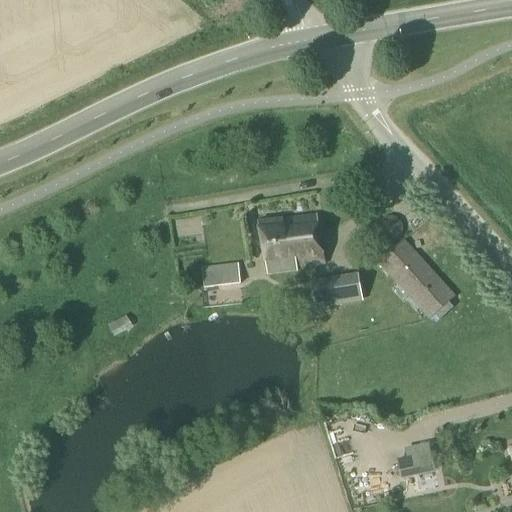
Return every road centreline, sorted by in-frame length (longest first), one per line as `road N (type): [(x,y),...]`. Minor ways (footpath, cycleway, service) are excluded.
road 1 (tertiary): [(0,162),(172,88),(320,46)]
road 2 (unclassified): [(511,276),(417,172),(320,46)]
road 3 (tertiary): [(320,46),(511,12)]
